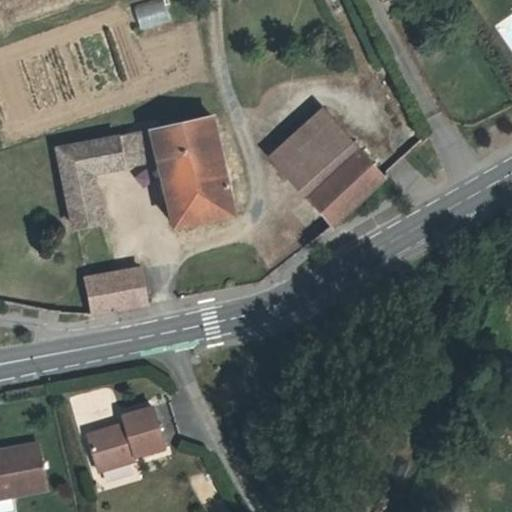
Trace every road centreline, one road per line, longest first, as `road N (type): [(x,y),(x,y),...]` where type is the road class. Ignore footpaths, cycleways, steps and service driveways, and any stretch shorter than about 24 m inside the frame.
road 1 (tertiary): [(511,173),(279,304),(0,364)]
road 2 (track): [(167,333),(196,407),(257,511)]
